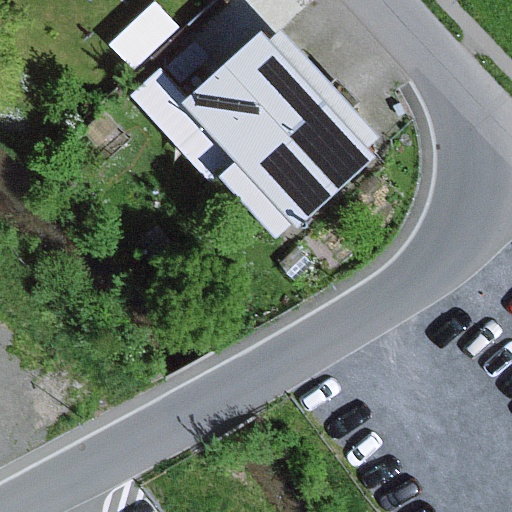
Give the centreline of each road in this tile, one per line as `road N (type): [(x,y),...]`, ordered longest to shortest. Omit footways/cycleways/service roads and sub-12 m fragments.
road 1 (residential): [(9,511),(401,289),(478,208),(492,183),(493,135)]
road 2 (residential): [(493,135),(468,93),(381,0)]
